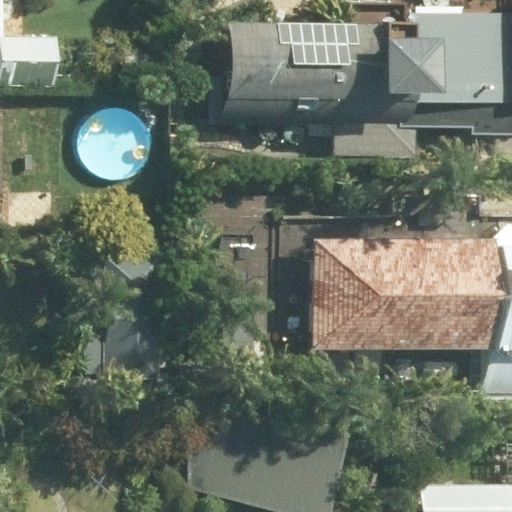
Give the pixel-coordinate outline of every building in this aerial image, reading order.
[(315,19),(184,18),(186,123),(315,124),(315,161),(393,162),(394,124),(443,125),(442,132),(495,133),(494,99),(511,99),(511,0),(472,0),(472,11),(372,11),(372,2),(315,1),(315,19)] [(0,84),(33,85),(33,34),(0,32),(0,84)] [(143,180),(112,176),(109,204),(140,208),(143,180)] [(511,211),(260,215),(261,346),(462,344),(464,392),(511,390),(511,211)] [(132,255),(61,252),(57,378),(130,379),(132,255)] [(162,415),(162,454),(226,455),(227,415),(162,415)] [(511,511),(511,483),(395,483),(395,511),(511,511)]
